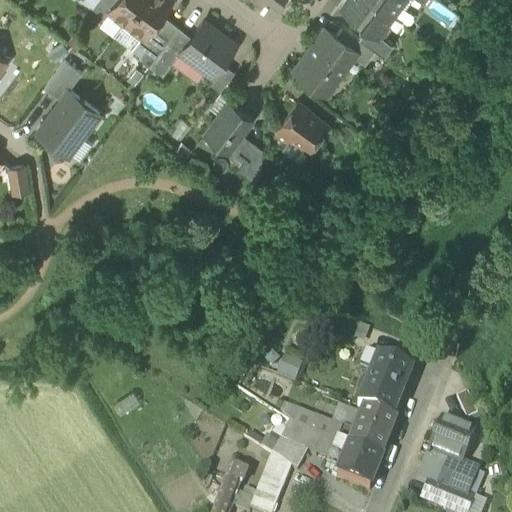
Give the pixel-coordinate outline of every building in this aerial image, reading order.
[(98,0),(93,7),(105,16),(108,12),(108,11),(115,0),(98,0)] [(142,37),(143,37),(161,13),(170,0),(115,0),(108,11),(108,12),(142,37)] [(367,28),(377,36),(386,25),(393,15),(372,0),(344,0),(343,2),(348,5),(344,11),(367,28)] [(372,0),(393,15),(400,6),(405,9),(411,0),(372,0)] [(348,5),(343,2),(339,8),(344,11),(348,5)] [(154,38),(164,46),(178,27),(161,13),(143,37),(142,37),(138,42),(147,48),(154,38)] [(181,51),(212,75),(235,45),(203,20),(191,36),(180,51),(181,51)] [(391,28),(386,25),(377,36),(382,40),(383,39),(391,28)] [(365,64),(375,50),(359,39),(342,26),(335,36),(357,53),(354,56),(365,64)] [(191,36),(178,27),(164,46),(157,55),(170,65),(181,51),(180,51),(191,36)] [(293,70),(326,94),(354,56),(357,53),(335,36),(323,28),(293,70)] [(367,28),(359,39),(375,50),(384,57),(392,46),(383,39),(382,40),(377,36),(367,28)] [(44,88),(60,100),(68,90),(81,72),(65,60),(44,88)] [(210,84),(219,92),(234,72),(224,65),(210,84)] [(35,133),(65,155),(81,133),(83,135),(99,113),(68,90),(60,100),(35,133)] [(203,133),(227,151),(241,134),(251,119),(228,101),(203,133)] [(292,139),(309,151),(327,125),(328,125),(295,102),(275,129),(276,135),(277,137),(283,142),(291,140),(292,139)] [(238,171),(254,183),(260,176),(262,150),(241,134),(227,151),(243,163),(238,171)] [(8,168),(12,194),(19,193),(28,191),(24,166),(8,168)] [(369,335),(357,331),(353,344),(365,348),(369,335)] [(358,373),(370,377),(376,361),(365,356),(358,373)] [(302,365),(283,358),(275,377),(294,385),(302,365)] [(357,409),(364,412),(392,424),(411,377),(411,375),(376,361),(370,377),(357,409)] [(133,394),(111,405),(118,418),(140,406),(133,394)] [(466,396),(455,401),(465,423),(476,418),(466,396)] [(337,408),(330,427),(354,436),(361,418),(337,408)] [(311,434),(312,434),(317,422),(293,412),(288,425),(311,434)] [(354,436),(349,448),(381,461),(396,425),(392,424),(364,412),(361,418),(354,436)] [(330,427),(317,422),(312,434),(336,443),(349,448),(354,436),(330,427)] [(440,422),(426,455),(461,469),(462,468),(475,436),(440,422)] [(260,448),(273,456),(292,468),(291,470),(297,473),(307,453),(328,463),(336,443),(312,434),(311,434),(288,425),(281,441),(276,450),(264,442),(260,448)] [(381,461),(349,448),(336,443),(328,463),(325,468),(335,472),(339,474),(336,480),(363,491),(369,493),(381,461)] [(467,470),(462,468),(461,469),(426,455),(415,483),(427,488),(429,482),(467,497),(476,474),(466,471),(467,470)] [(250,511),(273,511),(291,470),(292,468),(273,456),(254,500),(250,511)] [(213,511),(226,511),(229,507),(234,493),(238,484),(242,485),(246,474),(230,468),(213,511)] [(422,501),(448,511),(461,511),(466,502),(468,497),(467,497),(429,482),(427,488),(422,501)] [(249,511),(250,511),(254,500),(234,493),(229,507),(242,511),(249,511)] [(473,505),(469,511),(484,511),(487,505),(475,500),(473,505)] [(469,511),(473,505),(466,502),(461,511),(469,511)]
